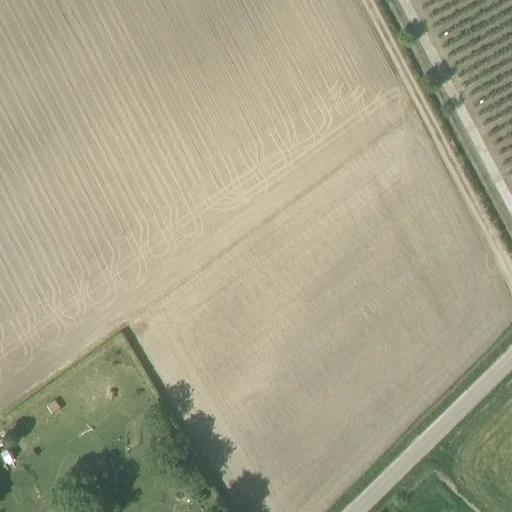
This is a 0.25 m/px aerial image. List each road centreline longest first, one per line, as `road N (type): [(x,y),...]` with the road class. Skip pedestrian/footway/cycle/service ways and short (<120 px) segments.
road 1 (track): [(373,0),(511,268)]
road 2 (unclassified): [(351,511),(511,357)]
